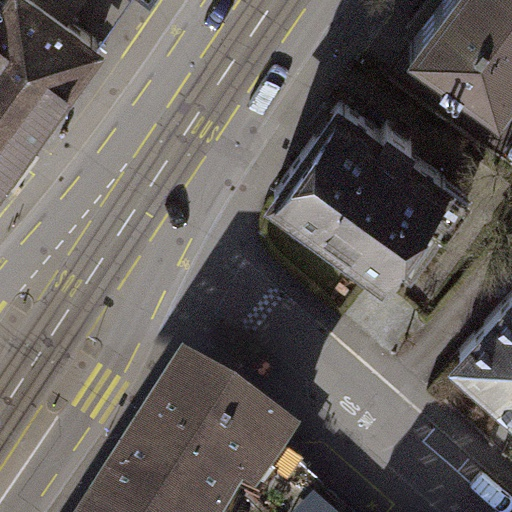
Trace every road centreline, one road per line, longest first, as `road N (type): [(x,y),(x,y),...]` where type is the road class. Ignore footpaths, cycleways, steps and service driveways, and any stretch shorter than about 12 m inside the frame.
road 1 (residential): [(133,214),(486,511)]
road 2 (primary): [(17,511),(95,396),(133,214)]
road 3 (primary): [(133,214),(276,0)]
road 4 (primary): [(133,214),(0,289)]
